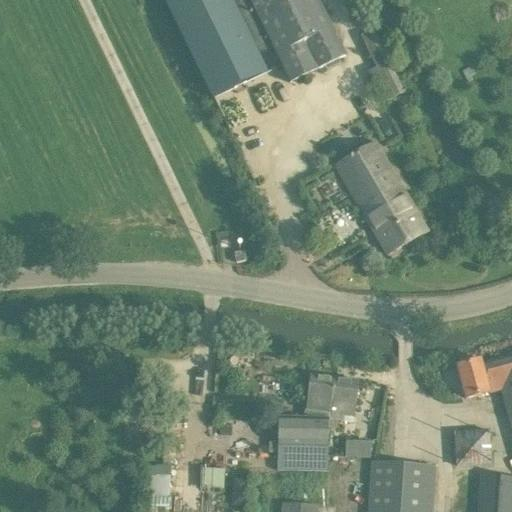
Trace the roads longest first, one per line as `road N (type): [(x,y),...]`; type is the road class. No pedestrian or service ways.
road 1 (tertiary): [(0,281),(146,273),(403,311),(440,311),(511,293)]
road 2 (track): [(216,281),(82,0)]
road 3 (track): [(441,511),(444,471),(418,420),(404,365),(403,311)]
